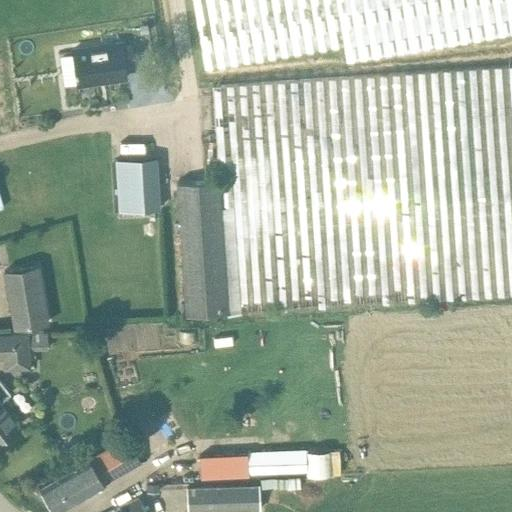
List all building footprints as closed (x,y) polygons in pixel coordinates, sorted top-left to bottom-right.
[(511,0),(193,0),(204,67),(343,44),(346,59),(511,32),(511,0)] [(121,42),(73,49),(78,85),(126,78),(121,42)] [(176,182),(184,315),(228,312),(228,313),(511,293),(511,64),(213,85),(219,179),(176,182)] [(148,159),(115,161),(119,209),(151,206),(150,183),(148,159)] [(48,324),(38,265),(4,270),(14,330),(48,324)] [(0,358),(3,359),(3,370),(29,369),(29,331),(0,332),(0,358)] [(0,437),(18,424),(1,401),(10,393),(0,380),(0,437)] [(65,474),(81,500),(106,485),(123,473),(121,469),(136,458),(123,437),(90,459),(65,474)] [(305,450),(276,451),(248,453),(249,473),(277,471),(306,470),(305,450)] [(200,478),(249,475),(249,473),(248,453),(199,455),(200,478)] [(54,511),(60,511),(81,500),(65,474),(40,489),(54,511)] [(258,484),(186,488),(186,511),(227,511),(260,510),(258,484)] [(111,511),(145,511),(139,498),(111,511)]
